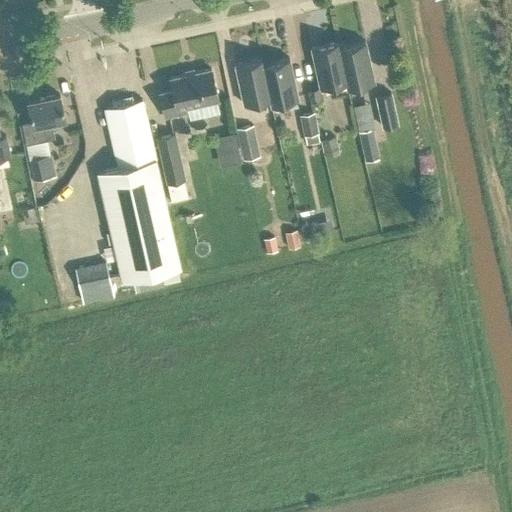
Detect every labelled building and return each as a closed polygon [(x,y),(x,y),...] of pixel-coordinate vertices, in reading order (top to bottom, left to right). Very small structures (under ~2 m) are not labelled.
[(320,87),(346,81),(347,81),(338,46),(339,45),(338,40),(311,46),(320,87)] [(347,87),(374,81),(365,40),(339,45),(338,46),(347,81),(346,81),(347,87)] [(244,103),(270,98),(270,97),(262,62),(263,62),(262,56),(235,62),(244,103)] [(271,103),(298,98),(289,57),(263,62),(262,62),(270,97),(270,98),(271,103)] [(185,106),(218,99),(211,68),(170,77),(172,88),(159,91),(165,117),(186,112),(185,106)] [(310,102),(321,99),(318,86),(307,89),(310,102)] [(375,94),(382,126),(398,122),(391,90),(375,94)] [(50,120),(65,117),(59,93),(27,100),(32,120),(21,123),(26,143),(47,138),(46,138),(54,136),(50,120)] [(181,266),(156,157),(142,97),(105,106),(118,165),(97,170),(123,279),(181,266)] [(299,114),(303,134),(319,131),(314,111),(299,114)] [(253,123),(237,127),(244,157),(260,154),(253,123)] [(380,154),(372,126),(359,129),(366,157),(380,154)] [(217,153),(238,148),(234,130),(213,135),(217,153)] [(175,131),(156,136),(166,182),(186,178),(175,131)] [(0,156),(10,154),(5,134),(0,135),(0,156)] [(339,150),(336,134),(321,137),(324,153),(339,150)] [(52,152),(29,157),(33,178),(56,173),(52,152)] [(232,200),(244,198),(242,187),(230,190),(232,200)] [(288,247),(299,245),(296,229),(284,231),(288,247)] [(266,251),(277,249),(274,235),(263,238),(266,251)] [(82,301),(113,294),(105,260),(75,266),(82,301)]
